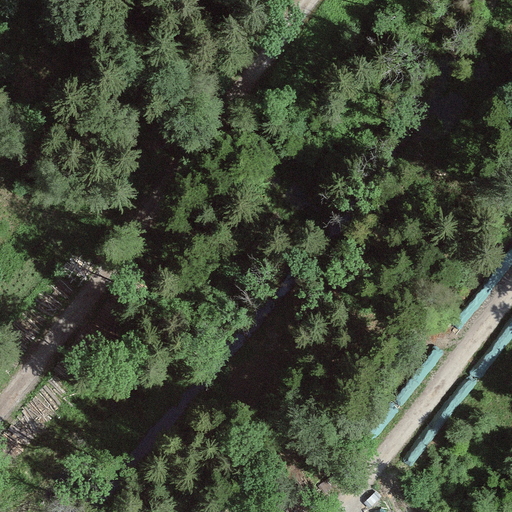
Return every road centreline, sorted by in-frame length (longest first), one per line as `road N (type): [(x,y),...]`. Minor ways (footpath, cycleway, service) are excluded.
road 1 (track): [(0,401),(305,0)]
road 2 (track): [(338,511),(511,287)]
